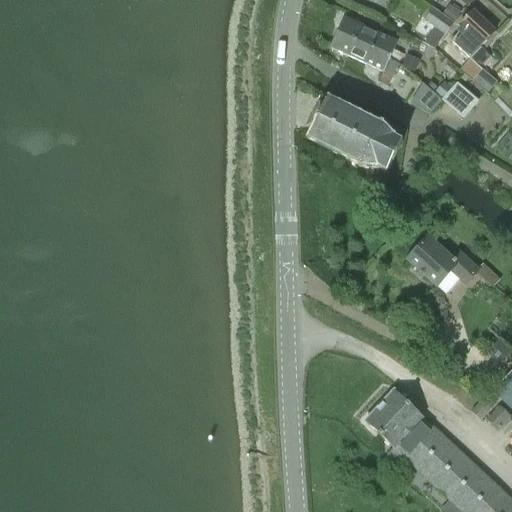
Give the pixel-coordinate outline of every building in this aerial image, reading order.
[(432,8),(423,21),(435,29),(444,36),(453,23),(442,15),(432,8)] [(462,30),(450,42),(463,54),(470,60),(472,57),(480,48),(491,36),(495,33),(472,12),(458,27),(462,30)] [(330,48),(347,56),(353,43),(361,26),(345,18),(330,48)] [(353,43),(347,56),(364,64),(379,34),(361,26),(353,43)] [(372,48),(364,64),(382,72),(379,77),(390,82),(392,76),(398,64),(397,64),(388,59),(392,50),(396,43),(379,34),(372,48)] [(470,60),(460,70),(471,79),(480,70),(479,68),(489,57),(484,52),(480,48),(472,57),(470,60)] [(405,54),(399,66),(414,73),(420,61),(405,54)] [(423,83),(413,94),(418,98),(414,102),(433,119),(447,104),(445,102),(442,100),(451,89),(443,82),(434,93),(433,92),(427,86),(423,83)] [(464,93),(451,107),(463,119),(476,104),(464,93)] [(309,133),(306,138),(305,140),(358,166),(357,167),(360,169),(360,168),(377,171),(378,170),(385,173),(401,142),(393,138),(394,137),(382,124),(379,123),(379,124),(327,97),(323,104),(322,104),(315,118),(308,133),(309,133)] [(464,286),(478,271),(459,254),(452,261),(426,238),(406,260),(436,287),(449,273),(464,286)] [(511,373),(493,393),(511,410),(511,408),(511,373)] [(364,423),(379,436),(390,424),(392,425),(410,407),(393,391),(364,423)] [(480,422),(494,406),(485,397),(470,413),(480,422)] [(422,418),(410,407),(392,425),(390,424),(379,436),(392,449),(386,456),(386,459),(396,467),(399,467),(405,460),(460,511),(511,511),(511,503),(422,419),(422,418)] [(497,431),(509,418),(498,408),(486,421),(497,431)]
